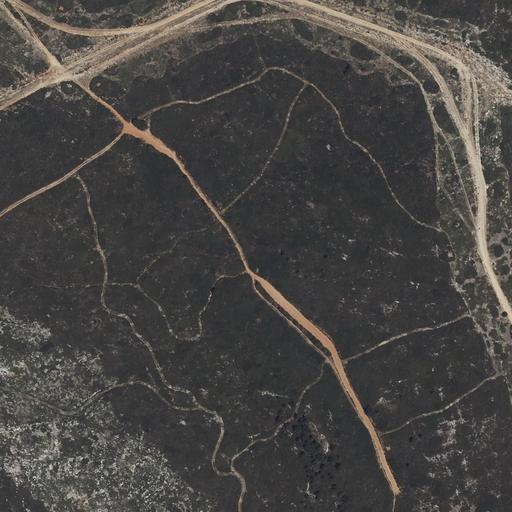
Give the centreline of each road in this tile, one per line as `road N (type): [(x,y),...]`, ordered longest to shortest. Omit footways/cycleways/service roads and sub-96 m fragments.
road 1 (track): [(282,0),(455,65),(463,77),(486,264),(511,319)]
road 2 (track): [(60,73),(231,0)]
road 3 (track): [(16,1),(88,33),(169,26)]
road 4 (track): [(129,123),(90,160),(0,214)]
